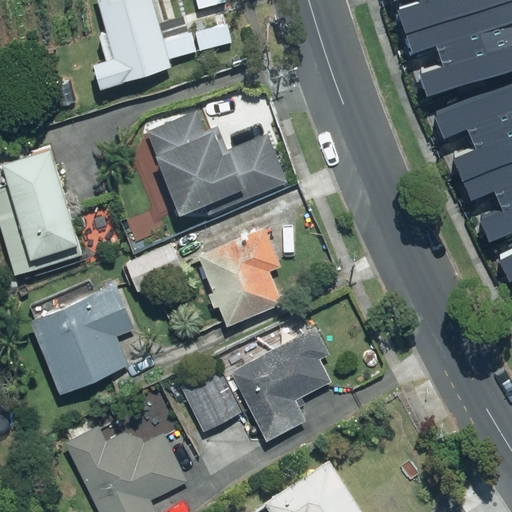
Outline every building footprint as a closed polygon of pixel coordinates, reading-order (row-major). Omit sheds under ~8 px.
[(100,0),(109,28),(100,31),(107,56),(94,60),(101,84),(173,62),(153,0),(100,0)] [(399,0),(406,19),(461,0),(399,0)] [(484,26),(480,16),(511,5),(511,0),(461,0),(406,19),(413,39),(436,31),(440,42),(484,26)] [(511,26),(487,35),(484,26),(440,42),(443,51),(417,59),(425,83),(511,53),(511,26)] [(470,123),(511,105),(511,102),(509,96),(511,94),(511,69),(434,102),(443,123),(466,114),(470,123)] [(182,201),(209,190),(215,204),(290,172),(270,125),(232,142),(221,116),(209,121),(201,102),(150,123),(182,201)] [(511,105),(470,123),(474,134),(452,143),(462,166),(511,145),(511,105)] [(54,139),(0,155),(0,222),(15,272),(88,249),(54,139)] [(498,186),(511,179),(511,145),(462,166),(470,186),(494,176),(498,186)] [(478,204),(488,227),(511,217),(511,179),(498,186),(501,194),(478,204)] [(265,225),(200,256),(232,322),(284,297),(270,268),(283,262),(265,225)] [(173,237),(128,258),(144,291),(189,270),(173,237)] [(511,239),(497,248),(508,269),(511,267),(511,239)] [(119,281),(33,315),(61,385),(130,358),(118,330),(136,323),(119,281)] [(315,322),(232,364),(266,433),(305,414),(297,396),(332,378),(322,357),(330,352),(315,322)] [(241,407),(217,361),(181,379),(205,426),(241,407)] [(97,423),(65,439),(103,511),(162,511),(155,497),(191,478),(164,427),(144,438),(136,423),(105,439),(97,423)] [(355,467),(341,476),(330,459),(268,499),(276,511),(364,511),(353,495),(367,486),(355,467)]
